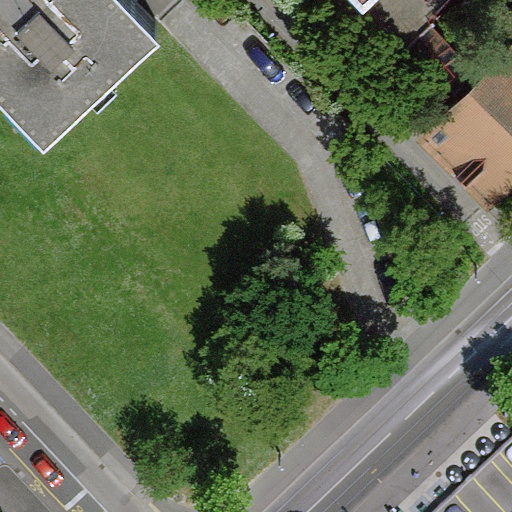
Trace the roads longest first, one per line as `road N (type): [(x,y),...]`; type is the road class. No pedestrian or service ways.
road 1 (residential): [(309,511),(511,319)]
road 2 (residential): [(0,405),(102,511)]
